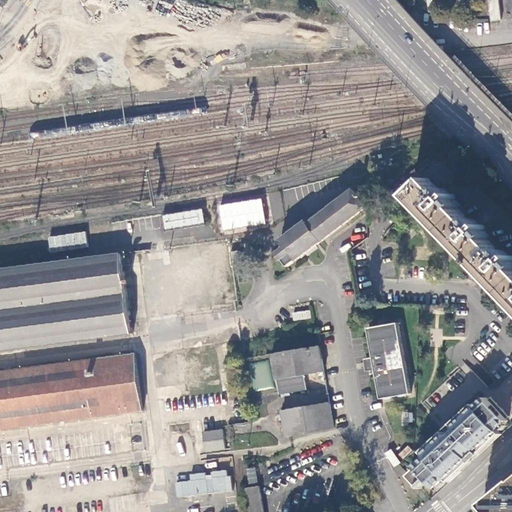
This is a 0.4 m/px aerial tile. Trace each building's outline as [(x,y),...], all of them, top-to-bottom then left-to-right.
[(499,19),(497,0),(486,0),(489,20),(499,19)] [(221,66),(222,71),(246,68),(246,63),(221,66)] [(490,236),(486,232),(484,234),(481,231),(484,229),(486,227),(483,224),(481,226),(474,219),(471,222),(458,208),(460,205),(454,198),(456,196),(453,193),(451,195),(445,188),(442,191),(430,178),(411,195),(511,301),(511,264),(510,262),(511,260),(511,255),(510,257),(504,251),(502,253),(488,238),(490,236)] [(288,266),(368,206),(356,187),(309,222),(308,219),(281,238),(287,245),(277,252),(288,266)] [(262,197),(219,204),(222,231),(266,224),(262,197)] [(206,225),(204,209),(163,216),(166,232),(206,225)] [(49,248),(86,248),(86,234),(49,234),(49,248)] [(0,350),(133,333),(122,253),(0,268),(0,350)] [(292,311),(292,320),(310,319),(310,310),(292,311)] [(400,324),(370,329),(375,358),(377,370),(382,400),(412,395),(400,324)] [(271,354),(276,380),(324,371),(320,345),(271,354)] [(135,353),(0,370),(0,429),(142,410),(135,353)] [(375,358),(368,359),(370,371),(377,370),(375,358)] [(319,402),(328,401),(328,392),(319,393),(319,402)] [(427,479),(435,488),(447,478),(448,479),(469,459),(468,457),(477,449),(478,451),(500,431),(499,430),(509,421),(507,419),(510,416),(492,397),(489,399),(487,397),(456,426),(454,425),(445,433),(447,435),(425,454),(427,456),(416,467),(418,469),(410,475),(419,485),(427,479)] [(329,402),(282,411),(287,437),(334,427),(329,402)] [(403,422),(412,422),(412,412),(403,413),(403,422)] [(205,451),(225,449),(222,429),(203,431),(205,451)] [(384,454),(394,467),(400,462),(390,449),(384,454)] [(477,449),(468,457),(469,459),(471,461),(480,452),(478,451),(477,449)] [(254,467),(246,468),(248,483),(257,482),(254,467)] [(190,480),(175,482),(177,497),(231,491),(229,469),(189,474),(190,480)] [(511,511),(511,481),(483,504),(488,511),(511,511)] [(245,487),(248,511),(263,511),(260,485),(245,487)]
